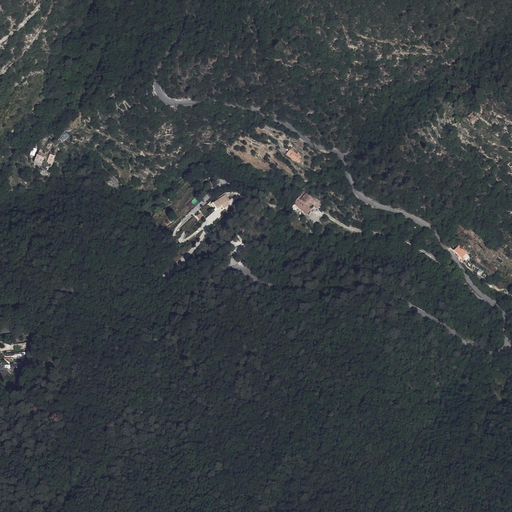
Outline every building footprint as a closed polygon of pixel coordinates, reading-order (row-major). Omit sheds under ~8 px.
[(478,119),(475,115),(474,115),(472,112),(467,115),(469,119),(472,124),(474,122),(478,119)] [(302,159),(303,157),(293,149),(290,154),(302,163),(304,161),(302,159)] [(307,214),(312,209),(310,207),(313,204),(314,205),(318,208),(320,206),(322,204),(322,202),(319,199),(311,195),(311,196),(304,191),(295,202),(295,204),(307,214)] [(223,196),(212,204),(216,209),(221,204),(223,207),(228,203),(223,196)] [(459,245),(454,250),(461,258),(467,252),(459,245)] [(444,264),(449,260),(444,253),(439,256),(444,264)]
